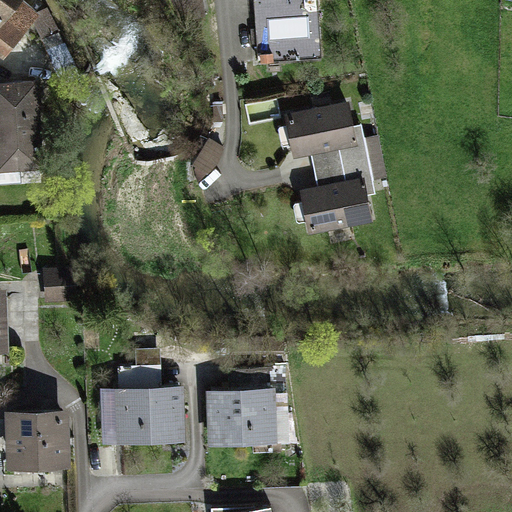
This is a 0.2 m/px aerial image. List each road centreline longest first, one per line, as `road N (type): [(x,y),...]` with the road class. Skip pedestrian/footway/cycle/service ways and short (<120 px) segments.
road 1 (unknown): [(222,0),(271,202)]
road 2 (residential): [(0,408),(68,397),(78,413),(82,511)]
